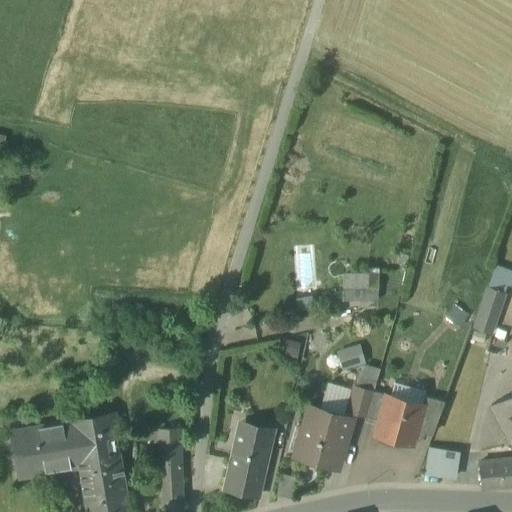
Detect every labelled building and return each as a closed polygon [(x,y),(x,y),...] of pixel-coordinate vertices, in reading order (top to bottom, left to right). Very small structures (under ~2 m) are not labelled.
[(511,264),(497,260),(488,288),(504,293),(510,295),(511,287),(511,264)] [(378,273),(342,273),(342,301),(378,301),(378,273)] [(491,334),(504,293),(488,288),(475,329),(491,334)] [(311,296),(295,299),(297,312),(313,310),(311,296)] [(468,315),(453,304),(444,317),(458,327),(468,315)] [(282,339),(278,357),(296,362),(300,343),(282,339)] [(359,344),(335,351),(341,371),(365,364),(359,344)] [(355,386),(372,391),(379,369),(364,364),(359,371),(355,386)] [(348,412),(354,390),(326,382),(318,411),(346,420),(348,412)] [(421,404),(423,396),(424,391),(393,382),(389,396),(421,404)] [(348,412),(365,417),(372,391),(355,386),(354,390),(348,412)] [(386,395),(372,391),(365,417),(379,420),(386,395)] [(375,435),(411,445),(413,439),(415,429),(422,405),(421,404),(389,396),(386,395),(379,420),(375,435)] [(509,444),(511,442),(511,395),(491,407),(508,439),(503,442),(505,446),(510,444),(509,444)] [(415,429),(432,433),(444,402),(423,396),(421,404),(422,405),(415,429)] [(301,457),(339,468),(352,422),(346,420),(318,411),(309,409),(303,430),(297,428),(290,453),(301,457)] [(18,481),(78,470),(76,460),(119,455),(112,416),(29,431),(30,435),(11,438),(18,481)] [(415,429),(413,439),(418,441),(425,434),(432,435),(432,433),(415,429)] [(150,444),(159,443),(180,436),(180,430),(150,431),(150,444)] [(227,489),(260,497),(274,438),(241,430),(227,489)] [(159,443),(160,480),(181,479),(180,436),(159,443)] [(127,511),(119,455),(76,460),(78,470),(84,511),(127,511)] [(426,476),(452,479),(455,459),(429,455),(426,476)] [(480,486),(480,490),(511,487),(511,459),(498,461),(498,455),(492,455),(493,462),(478,463),(480,486)] [(280,474),(275,497),(290,500),(295,478),(280,474)] [(182,511),(181,479),(160,480),(161,511),(182,511)]
